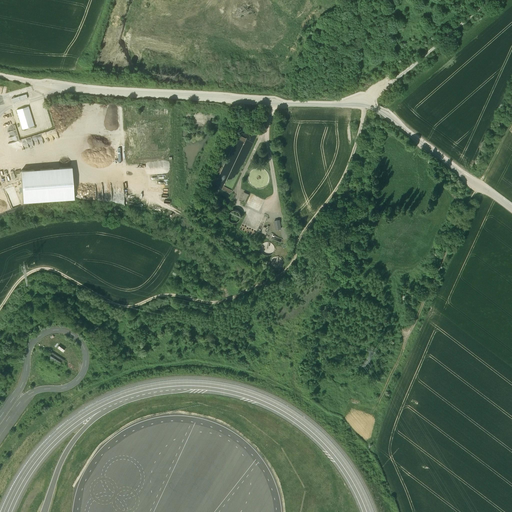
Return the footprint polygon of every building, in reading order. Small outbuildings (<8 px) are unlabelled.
[(17,109),(23,129),(35,125),(29,105),(17,109)] [(23,169),(25,201),(76,198),(74,166),(23,169)] [(245,191),(241,200),(246,203),(250,194),(245,191)] [(280,270),(281,262),(273,261),(272,269),(280,270)] [(50,349),(47,354),(60,363),(64,358),(50,349)]
